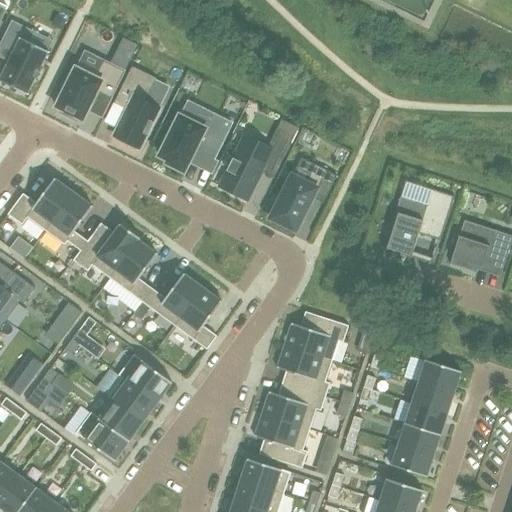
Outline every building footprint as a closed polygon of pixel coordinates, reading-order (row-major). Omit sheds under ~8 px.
[(0,81),(28,95),(28,94),(27,94),(35,78),(37,79),(37,78),(35,77),(37,71),(40,72),(40,71),(39,70),(47,53),(48,54),(49,52),(48,52),(22,39),(27,28),(12,21),(0,44),(0,46),(13,53),(9,62),(0,79),(0,81)] [(124,38),(118,50),(132,57),(138,45),(124,38)] [(56,108),(59,109),(58,113),(78,123),(79,119),(83,121),(98,91),(112,98),(125,71),(105,61),(99,72),(79,62),(56,108)] [(127,110),(114,137),(139,149),(159,109),(145,102),(156,79),(132,67),(114,104),(127,110)] [(179,116),(159,157),(168,161),(167,164),(184,172),(194,151),(213,161),(232,123),(212,113),(204,128),(179,116)] [(279,136),(271,151),(284,157),(291,143),(279,136)] [(242,142),(220,187),(247,200),(270,155),(242,142)] [(315,165),(306,183),(292,176),(271,219),(296,231),(312,198),(323,204),(337,176),(315,165)] [(27,218),(45,231),(74,193),(71,191),(73,188),(60,179),(58,182),(55,179),(36,204),(23,194),(8,215),(22,226),(27,218)] [(419,234),(440,241),(454,197),(432,190),(427,205),(404,198),(389,245),(385,243),(384,248),(412,257),(413,252),(419,234)] [(67,242),(80,251),(88,242),(74,232),(93,207),(74,193),(45,231),(64,245),(67,242)] [(511,236),(464,221),(450,264),(477,273),(479,267),(482,268),(483,266),(502,273),(511,240),(511,236)] [(101,251),(88,242),(80,251),(73,261),(88,271),(92,266),(110,279),(140,238),(121,224),(101,251)] [(142,303),(152,289),(139,279),(157,254),(139,241),(141,239),(140,238),(110,279),(142,303)] [(0,317),(5,321),(20,301),(24,304),(35,289),(11,271),(1,285),(0,284),(0,317)] [(165,299),(152,289),(142,303),(175,326),(203,288),(184,274),(165,299)] [(207,350),(217,337),(204,327),(222,302),(218,299),(220,296),(208,287),(206,290),(203,288),(175,326),(207,350)] [(59,344),(82,313),(69,303),(46,334),(59,344)] [(149,309),(143,305),(136,315),(142,319),(149,309)] [(291,325),(284,346),(332,362),(338,342),(343,343),(348,327),(305,312),(301,327),(291,324),(291,325)] [(79,331),(72,340),(79,345),(86,335),(79,331)] [(365,332),(362,339),(374,343),(376,336),(365,332)] [(71,355),(79,345),(72,340),(65,350),(71,355)] [(325,383),(332,362),(284,346),(277,369),(286,372),(282,384),(325,398),(330,384),(325,383)] [(427,352),(419,349),(416,357),(425,360),(427,352)] [(119,375),(158,403),(172,383),(134,355),(119,375)] [(370,367),(379,370),(382,358),(374,355),(370,367)] [(31,356),(7,388),(20,397),(44,365),(31,356)] [(454,394),(461,373),(462,372),(425,360),(424,361),(425,362),(418,383),(454,394)] [(51,369),(43,379),(50,384),(57,374),(51,369)] [(143,423),(158,403),(119,375),(119,376),(122,378),(109,397),(143,423)] [(367,376),(363,388),(372,390),(376,379),(367,376)] [(36,389),(27,402),(41,412),(49,400),(59,407),(67,396),(50,384),(43,379),(36,389)] [(412,403),(447,415),(454,394),(418,383),(412,403)] [(325,398),(282,384),(278,395),(269,392),(262,415),(310,430),(316,410),(321,412),(325,398)] [(360,400),(368,402),(372,390),(363,388),(360,400)] [(340,402),(349,405),(353,394),(344,391),(340,402)] [(143,423),(109,397),(108,398),(112,401),(99,419),(91,413),(91,414),(129,442),(143,423)] [(16,406),(7,399),(2,405),(12,412),(16,406)] [(349,405),(340,402),(336,414),(345,417),(349,405)] [(412,403),(405,424),(404,423),(404,424),(441,436),(441,435),(440,435),(447,415),(412,403)] [(12,412),(21,419),(26,413),(16,406),(12,412)] [(76,434),(114,462),(129,442),(91,414),(76,434)] [(303,451),(310,430),(262,415),(254,437),(264,440),(259,455),(302,469),(307,452),(303,451)] [(350,429),(358,432),(362,420),(354,417),(350,429)] [(51,432),(42,424),(37,431),(47,438),(51,432)] [(404,424),(404,425),(405,425),(398,445),(433,456),(440,436),(441,436),(404,424)] [(350,429),(346,441),(355,443),(358,432),(350,429)] [(51,432),(47,438),(56,445),(61,439),(51,432)] [(428,477),(427,476),(433,456),(398,445),(392,465),(391,465),(390,466),(427,478),(428,477)] [(71,456),(81,463),(86,457),(76,450),(71,456)] [(91,471),(95,464),(86,457),(81,463),(91,471)] [(247,461),(241,480),(284,494),(291,473),(247,459),(247,461)] [(327,472),(330,463),(320,459),(317,469),(327,472)] [(0,464),(0,501),(19,476),(1,463),(0,464)] [(344,476),(336,473),(332,485),(340,488),(344,476)] [(36,488),(19,476),(0,501),(0,508),(5,511),(18,511),(37,488),(36,487),(36,488)] [(414,511),(415,511),(422,492),(423,492),(423,491),(386,479),(386,480),(387,480),(380,501),(414,511)] [(241,480),(234,501),(267,511),(277,511),(284,494),(241,480)] [(332,485),(328,497),(336,500),(340,488),(332,485)] [(46,511),(54,502),(37,489),(37,488),(18,511),(46,511)] [(316,505),(320,493),(312,491),(308,502),(316,505)] [(267,511),(234,501),(230,511),(267,511)] [(414,511),(380,501),(376,511),(414,511)] [(68,511),(54,502),(46,511),(68,511)] [(313,511),(316,505),(308,502),(305,511),(313,511)]
